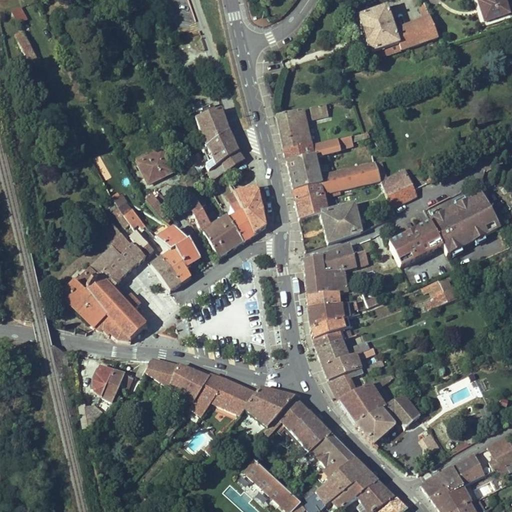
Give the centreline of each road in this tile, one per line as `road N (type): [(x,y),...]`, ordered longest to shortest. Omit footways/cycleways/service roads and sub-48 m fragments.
road 1 (secondary): [(301,382),(0,329)]
road 2 (residential): [(511,152),(364,239),(281,259)]
road 3 (residential): [(193,0),(238,129),(263,138)]
road 4 (secondary): [(403,492),(301,382)]
road 5 (secondary): [(301,382),(281,259)]
road 6 (residential): [(511,431),(403,492)]
road 7 (secondary): [(281,259),(280,205),(263,138)]
